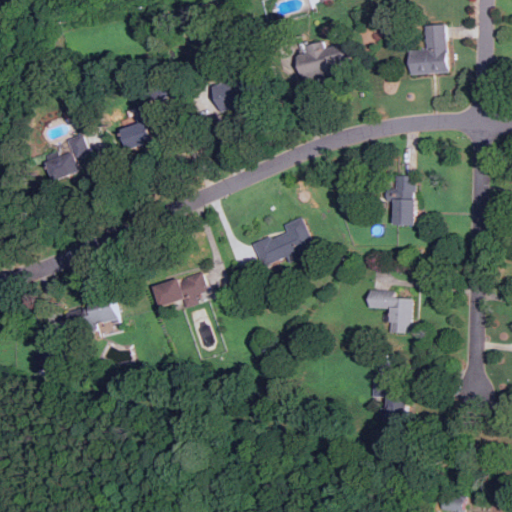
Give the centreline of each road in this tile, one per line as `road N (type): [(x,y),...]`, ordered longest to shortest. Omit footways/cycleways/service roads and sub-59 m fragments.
road 1 (residential): [(511,124),(419,122),(347,136),(53,264),(3,278)]
road 2 (residential): [(486,0),(475,391)]
